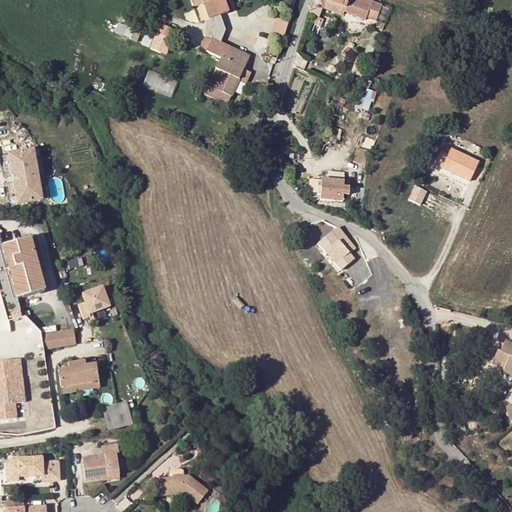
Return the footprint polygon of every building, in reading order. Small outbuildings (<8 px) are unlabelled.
[(193,0),(201,22),(233,11),(229,0),(193,0)] [(341,15),(343,9),(322,0),(319,6),(341,15)] [(364,0),(321,0),(322,0),(343,9),(344,7),(360,14),(361,12),(374,17),(378,6),(364,0)] [(272,32),(285,36),(290,21),(276,17),(272,32)] [(117,32),(133,38),(137,29),(121,23),(117,32)] [(146,33),(143,47),(169,53),(175,27),(159,23),(156,36),(146,33)] [(221,60),(219,59),(214,70),(220,73),(213,89),(230,96),(237,81),(242,69),(248,57),(227,47),(221,60)] [(248,72),(242,69),(237,81),(243,83),(248,72)] [(150,70),(144,86),(172,96),(178,80),(150,70)] [(204,94),(226,104),(230,96),(213,89),(220,73),(214,70),(204,94)] [(32,150),(6,154),(10,176),(18,175),(19,181),(11,182),(15,204),(40,200),(32,150)] [(477,163),(449,150),(440,169),(468,182),(477,163)] [(342,188),(342,181),(319,180),(318,201),(340,203),(341,196),(346,197),(347,188),(342,188)] [(423,204),(428,190),(416,185),(411,200),(423,204)] [(325,236),(317,244),(334,265),(360,243),(356,239),(350,244),(336,227),(325,236)] [(330,268),(334,265),(317,244),(325,236),(324,234),(314,242),(314,243),(313,244),(313,246),(314,247),(324,260),(330,268)] [(30,238),(1,246),(16,299),(44,291),(30,238)] [(331,269),(330,268),(324,260),(314,269),(321,277),(331,269)] [(342,273),(338,275),(349,288),(350,286),(349,285),(350,283),(342,273)] [(84,304),(77,307),(83,321),(90,318),(89,315),(109,308),(101,288),(81,295),(84,304)] [(72,329),(56,331),(58,346),(74,343),(72,329)] [(58,346),(56,331),(40,333),(43,349),(58,346)] [(511,346),(504,343),(500,353),(495,351),(490,365),(502,370),(500,375),(511,379),(511,346)] [(16,360),(0,362),(0,420),(16,419),(15,404),(25,403),(22,378),(18,378),(16,360)] [(83,360),(66,362),(67,367),(56,369),(59,389),(70,387),(69,385),(86,383),(87,385),(98,383),(95,363),(84,365),(83,360)] [(502,370),(490,365),(488,370),(500,375),(502,370)] [(131,425),(125,402),(102,409),(107,430),(131,425)] [(102,455),(82,458),(86,480),(119,474),(116,453),(119,452),(118,444),(101,446),(102,455)] [(42,457),(7,460),(9,480),(19,480),(19,477),(42,475),(51,475),(51,481),(59,481),(58,462),(42,463),(42,457)] [(184,494),(198,505),(209,492),(190,475),(155,478),(157,496),(184,494)] [(6,511),(45,511),(45,507),(24,508),(23,500),(6,501),(6,511)]
